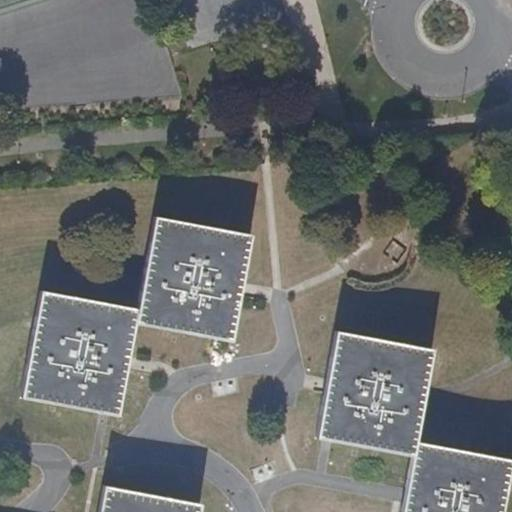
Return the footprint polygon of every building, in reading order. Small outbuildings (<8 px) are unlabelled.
[(0,0),(0,11),(34,0),(0,0)] [(136,309),(134,324),(231,342),(251,235),(154,217),(136,309)] [(117,417),(134,324),(136,309),(40,291),(19,399),(117,417)] [(314,439),(411,456),(414,442),(432,349),(335,331),(314,439)] [(511,448),(510,460),(414,442),(411,456),(400,511),(500,511),(507,478),(511,479),(511,448)] [(97,511),(198,511),(200,504),(103,485),(97,511)]
